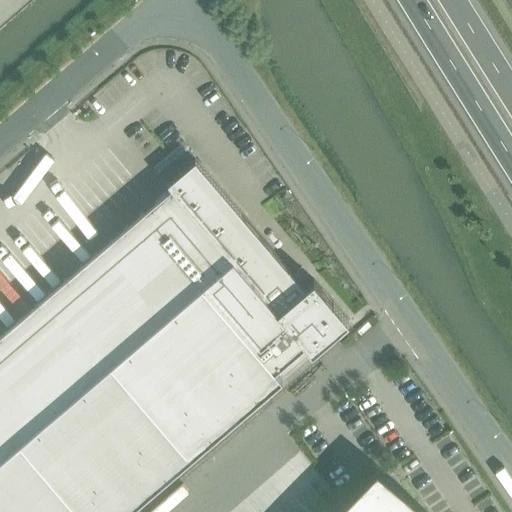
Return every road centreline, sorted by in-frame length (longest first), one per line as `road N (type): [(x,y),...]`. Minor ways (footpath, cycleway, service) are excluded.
road 1 (unclassified): [(177,0),(236,71),(511,472)]
road 2 (unclassified): [(0,150),(177,0)]
road 3 (trunk): [(409,0),(511,167)]
road 4 (unknown): [(369,355),(475,511)]
